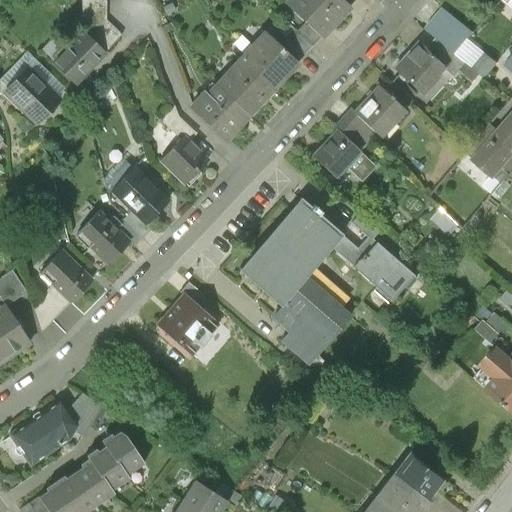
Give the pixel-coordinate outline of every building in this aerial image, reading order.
[(81,0),(81,31),(104,53),(122,34),(106,19),(106,0),(81,0)] [(290,0),(286,4),(306,23),(321,37),(348,8),(340,0),(290,0)] [(425,31),(436,39),(457,55),(475,33),(443,8),(425,31)] [(295,64),(321,37),(306,23),(297,32),(294,29),(277,47),(295,64)] [(51,62),(74,84),(104,53),(81,31),(51,62)] [(263,34),(239,60),(272,92),(297,66),(295,64),(277,47),(263,34)] [(436,39),(426,50),(446,69),(457,55),(436,39)] [(419,43),(395,68),(421,94),(446,69),(426,50),(419,43)] [(481,51),(469,67),(483,77),(495,61),(481,51)] [(248,117),(272,92),(239,60),(214,86),(248,117)] [(36,124),(61,98),(27,65),(2,91),(36,124)] [(225,142),(248,117),(214,86),(205,96),(203,95),(190,109),(225,142)] [(404,111),(377,87),(353,112),(376,134),(380,137),(404,111)] [(160,120),(180,140),(184,136),(189,140),(196,133),(179,116),(174,105),(160,120)] [(332,128),(336,132),(358,153),(376,134),(353,112),(350,109),(332,128)] [(511,114),(499,129),(474,158),(495,176),(511,156),(511,114)] [(467,152),(474,158),(499,129),(492,124),(467,152)] [(336,132),(314,157),(336,177),(358,153),(336,132)] [(180,140),(161,160),(184,183),(208,158),(189,140),(184,136),(180,140)] [(511,170),(511,156),(495,176),(501,182),(511,170)] [(134,209),(146,221),(169,199),(136,166),(113,189),(134,209)] [(239,270),(281,306),(306,277),(331,249),(343,235),(318,214),(320,212),(312,205),(310,207),(301,199),(239,270)] [(134,209),(123,219),(142,238),(152,228),(146,221),(134,209)] [(447,237),(457,226),(439,210),(429,221),(447,237)] [(109,263),(129,242),(114,227),(99,211),(78,232),(109,263)] [(331,249),(391,301),(414,275),(372,238),(380,230),(361,213),(351,224),(367,238),(358,248),(343,235),(331,249)] [(134,246),(142,238),(123,219),(123,218),(114,227),(129,242),(134,246)] [(41,271),(54,284),(71,301),(93,280),(63,250),(41,271)] [(12,269),(0,277),(0,296),(6,305),(27,291),(12,269)] [(281,343),(308,366),(351,316),(306,277),(281,306),(270,319),(288,334),(281,343)] [(34,304),(41,330),(71,301),(54,284),(34,304)] [(179,293),(184,297),(200,312),(209,303),(187,284),(179,293)] [(184,297),(158,326),(187,351),(212,323),(200,312),(184,297)] [(3,305),(0,307),(0,363),(29,345),(3,305)] [(511,329),(493,314),(486,323),(511,345),(511,344),(511,329)] [(476,330),(499,348),(505,354),(511,345),(486,323),(483,321),(476,330)] [(511,411),(511,359),(505,354),(499,348),(483,367),(497,378),(487,390),(511,411)] [(75,402),(69,412),(77,425),(75,431),(84,436),(102,405),(83,394),(77,404),(75,402)] [(61,401),(11,435),(32,466),(71,439),(75,431),(77,425),(69,412),(61,401)] [(104,445),(106,448),(126,477),(144,464),(126,437),(120,435),(104,445)] [(406,449),(411,453),(447,481),(454,472),(414,440),(406,449)] [(128,480),(126,477),(106,448),(89,460),(91,463),(110,492),(128,480)] [(411,453),(394,476),(429,503),(447,481),(411,453)] [(91,463),(73,475),(95,507),(113,495),(110,492),(91,463)] [(73,475),(56,487),(73,511),(87,511),(95,507),(73,475)] [(394,511),(422,511),(429,503),(394,476),(376,498),(394,511)] [(216,481),(209,491),(228,503),(234,507),(241,497),(216,481)] [(196,482),(182,503),(195,511),(222,511),(228,503),(209,491),(196,482)] [(73,511),(56,487),(39,499),(47,511),(73,511)] [(394,511),(376,498),(365,511),(394,511)] [(19,511),(47,511),(39,499),(20,511),(19,511)] [(195,511),(182,503),(176,511),(195,511)]
